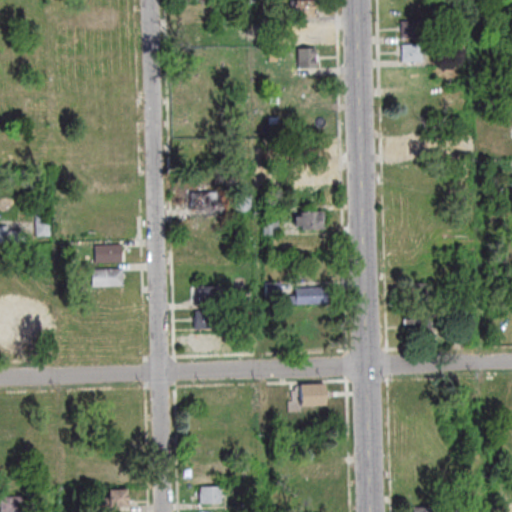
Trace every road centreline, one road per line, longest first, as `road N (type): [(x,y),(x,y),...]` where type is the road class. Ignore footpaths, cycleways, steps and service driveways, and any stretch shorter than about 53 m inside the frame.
road 1 (residential): [(511,361),(0,377)]
road 2 (tertiary): [(374,511),(360,0)]
road 3 (residential): [(165,511),(151,0)]
